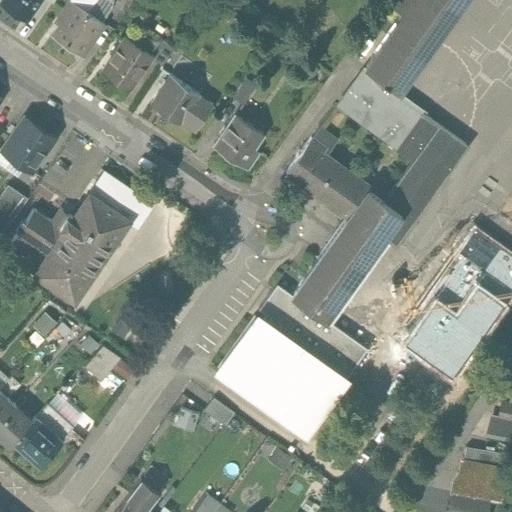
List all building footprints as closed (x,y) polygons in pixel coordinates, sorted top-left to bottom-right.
[(1,0),(27,17),(39,0),(1,0)] [(104,21),(72,0),(68,0),(59,13),(64,16),(52,34),(82,54),(104,21)] [(412,0),(364,67),(398,91),(463,0),(412,0)] [(124,35),(101,68),(130,87),(153,54),(149,52),(155,43),(138,32),(133,40),(124,35)] [(198,64),(187,72),(198,86),(208,78),(198,64)] [(398,91),(364,67),(337,104),(398,148),(422,113),(424,110),(398,91)] [(170,74),(151,102),(179,120),(198,92),(170,74)] [(422,113),(398,148),(413,158),(411,160),(440,180),(466,143),(422,113)] [(235,114),(214,145),(242,164),(262,133),(235,114)] [(54,136),(24,115),(2,149),(31,170),(54,136)] [(324,148),(310,138),(285,173),(316,195),(337,164),(321,153),(324,148)] [(347,216),(292,294),(276,282),(217,366),(310,431),(369,346),(326,316),(384,235),(396,243),(440,180),(411,160),(383,200),(368,189),(369,186),(337,164),(316,195),(347,216)] [(104,171),(89,192),(88,192),(71,217),(61,210),(52,223),(32,210),(25,221),(22,219),(15,229),(18,231),(11,242),(29,255),(22,264),(34,272),(33,273),(73,301),(128,221),(135,226),(151,203),(104,171)] [(8,181),(0,193),(0,222),(6,227),(28,194),(8,181)] [(43,337),(57,320),(45,310),(30,326),(43,337)] [(446,326),(418,364),(443,382),(470,343),(446,326)] [(105,345),(85,367),(101,382),(103,379),(121,359),(105,345)] [(121,359),(103,379),(115,389),(132,368),(121,359)] [(486,433),(511,437),(511,381),(509,398),(501,397),(499,412),(490,411),(486,433)] [(0,393),(0,420),(14,406),(0,393)] [(31,421),(13,441),(38,464),(73,426),(48,403),(31,421)] [(14,406),(0,420),(0,437),(9,445),(13,441),(31,421),(14,406)] [(452,494),(447,511),(485,511),(488,502),(452,494)] [(206,495),(193,511),(213,511),(219,504),(206,495)] [(143,511),(127,499),(116,511),(143,511)]
